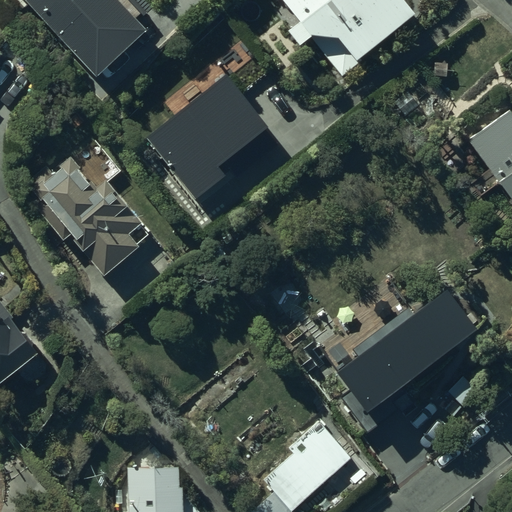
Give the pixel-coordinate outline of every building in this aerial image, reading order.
[(20,0),(89,76),(138,32),(109,0),(20,0)] [(284,0),(282,2),(313,39),(340,38),(358,65),(417,16),(402,0),(284,0)] [(288,152),(205,55),(157,95),(167,107),(142,129),(215,214),(288,152)] [(511,122),(505,111),(464,141),(493,184),(490,186),(511,213),(511,122)] [(62,155),(24,184),(95,277),(133,248),(122,234),(134,224),(99,178),(87,188),(62,155)] [(412,314),(408,308),(312,385),(329,406),(340,397),(356,417),(411,376),(420,387),(443,369),(441,366),(454,356),(448,349),(464,337),(434,297),(412,314)] [(0,376),(34,349),(0,306),(0,376)] [(477,393),(461,377),(446,392),(461,408),(477,393)] [(187,511),(185,474),(136,476),(138,511),(187,511)]
